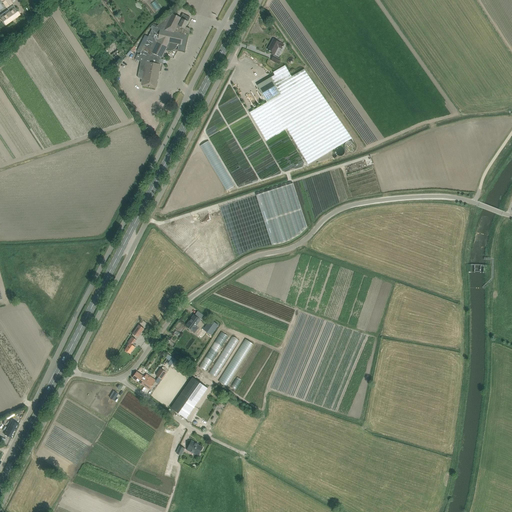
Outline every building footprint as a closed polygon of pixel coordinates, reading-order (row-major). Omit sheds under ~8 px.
[(9,0),(0,0),(6,8),(12,4),(9,0)] [(157,2),(152,5),(158,12),(162,9),(157,2)] [(15,8),(1,18),(5,25),(8,24),(20,15),(17,11),(15,8)] [(145,45),(142,44),(139,49),(142,50),(140,55),(138,54),(135,59),(141,62),(137,77),(142,79),(141,83),(143,83),(143,86),(156,89),(161,63),(163,63),(163,60),(161,59),(162,57),(166,50),(168,50),(170,50),(173,49),(175,48),(176,46),(178,47),(178,50),(184,51),(188,35),(186,35),(187,33),(188,30),(187,30),(185,28),(190,17),(183,14),(181,18),(172,14),(156,26),(157,27),(156,28),(153,27),(145,45)] [(281,43),(278,42),(273,39),(268,50),(269,51),(270,52),(270,53),(274,55),(278,47),(282,49),(284,45),(280,43),(281,43)] [(120,53),(115,46),(108,51),(114,58),(120,53)] [(278,64),(281,59),(273,55),(271,60),(278,64)] [(275,75),(256,85),(266,102),(249,112),(266,140),(287,128),(308,164),(353,138),(305,69),(292,76),(285,65),(273,72),(275,75)] [(235,186),(209,141),(200,146),(226,191),(235,186)] [(258,248),(272,245),(282,244),(291,240),(299,235),(307,228),(293,183),(256,195),(220,207),(236,258),(241,255),(246,252),(250,250),(253,249),(258,248)] [(198,328),(195,327),(200,320),(194,315),(186,326),(195,332),(198,328)] [(218,325),(215,323),(211,320),(204,330),(211,335),(218,325)] [(144,329),(139,325),(132,334),(138,338),(144,329)] [(223,332),(202,368),(209,372),(229,336),(223,332)] [(211,374),(219,378),(241,341),(233,336),(211,374)] [(135,347),(133,345),(136,340),(132,337),(128,342),(130,344),(125,350),(130,354),(135,347)] [(231,387),(254,344),(245,339),(222,383),(231,387)] [(169,371),(176,361),(173,359),(166,368),(169,371)] [(155,375),(162,380),(167,373),(160,368),(155,375)] [(146,374),(144,377),(137,372),(133,378),(150,390),(156,381),(146,374)] [(186,419),(198,402),(207,388),(193,377),(188,383),(183,391),(171,408),(186,419)] [(238,377),(233,388),(238,391),(243,380),(238,377)] [(114,391),(110,398),(113,400),(118,394),(114,391)] [(11,420),(4,434),(7,436),(11,438),(19,424),(14,422),(11,420)] [(195,443),(196,443),(191,441),(187,450),(191,452),(191,451),(199,455),(199,456),(203,447),(195,443)]
